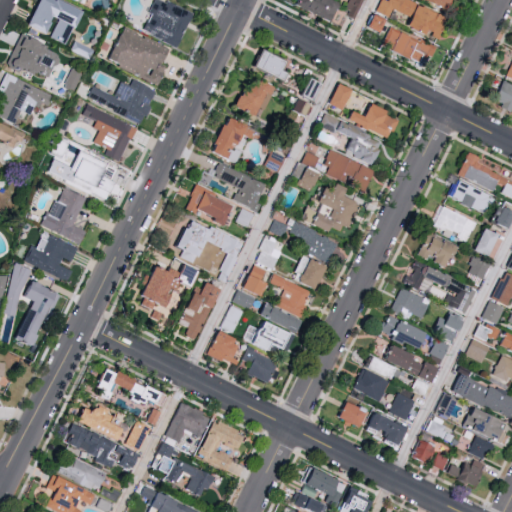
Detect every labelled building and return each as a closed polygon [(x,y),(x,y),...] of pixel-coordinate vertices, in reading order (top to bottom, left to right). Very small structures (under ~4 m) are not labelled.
[(48,37),(62,43),(69,26),(67,26),(74,8),(53,0),(31,0),(22,25),(41,33),(48,16),(55,19),(48,37)] [(190,11),(162,0),(152,0),(140,31),(176,46),(190,11)] [(296,0),(294,6),(328,20),(336,2),(331,0),(296,0)] [(353,17),(360,0),(347,0),(342,11),(353,17)] [(444,18),(407,0),(384,0),(385,0),(384,0),(378,0),(373,11),(386,17),(390,8),(406,16),(402,25),(420,34),(422,30),(435,36),(444,18)] [(422,0),(447,9),(449,0),(422,0)] [(376,32),(381,19),(368,13),(363,27),(376,32)] [(166,47),(119,26),(104,60),(155,83),(161,68),(158,66),(166,47)] [(432,46),(387,26),(379,46),(413,61),(415,55),(426,60),(432,46)] [(6,62),(44,79),(56,53),(18,35),(6,62)] [(91,50),(72,40),(68,49),(87,58),(91,50)] [(511,56),(503,77),(511,80),(511,56)] [(48,94),(3,73),(0,79),(0,118),(12,123),(22,102),(40,111),(48,94)] [(264,83),(244,75),(231,107),(251,116),(264,83)] [(309,100),(315,81),(303,77),(297,96),(309,100)] [(112,94),(89,86),(86,95),(85,95),(83,100),(140,121),(153,89),(129,80),(128,85),(117,81),(112,94)] [(511,85),(500,80),(491,99),(500,103),(498,107),(508,112),(509,109),(511,110),(511,85)] [(348,88),(333,83),(325,104),(339,109),(348,88)] [(307,105),(293,99),(288,110),(303,116),(307,105)] [(133,128),(85,103),(79,114),(93,121),(89,127),(96,130),(90,141),(105,149),(102,155),(116,162),(133,128)] [(396,118),(364,104),(359,116),(346,110),(342,120),(382,137),(384,130),(390,133),(396,118)] [(369,164),(379,140),(321,116),(317,125),(347,138),(341,152),(369,164)] [(239,123),(218,117),(207,154),(222,158),(227,143),(232,145),(239,123)] [(0,123),(0,140),(14,147),(20,133),(0,123)] [(262,166),(276,170),(281,155),(267,150),(262,166)] [(371,169),(327,150),(320,165),(326,167),(323,175),(362,191),(371,169)] [(299,162),(313,167),(317,156),(303,151),(299,162)] [(454,176),(489,191),(493,182),(502,186),(499,193),(511,198),(511,181),(473,164),(476,157),(464,152),(454,176)] [(96,178),(107,183),(113,167),(85,155),(83,160),(73,156),(61,184),(89,195),(96,178)] [(230,199),(253,210),(265,185),(216,163),(209,177),(235,188),(230,199)] [(307,190),(315,174),(301,167),(293,183),(307,190)] [(487,195),(453,178),(445,196),(479,212),(487,195)] [(307,224),(322,230),(324,226),(338,232),(351,201),(338,196),(341,188),(330,183),(328,188),(320,185),(313,201),(327,208),(324,216),(312,211),(307,224)] [(182,209),(193,214),(194,211),(219,223),(228,204),(209,196),(210,192),(193,184),(182,209)] [(71,225),(84,198),(59,186),(40,226),(78,244),(83,231),(71,225)] [(503,229),(511,212),(494,205),(487,222),(503,229)] [(455,236),(454,238),(464,242),(473,221),(438,206),(430,225),(455,236)] [(312,210),(303,207),(298,219),(306,223),(312,210)] [(233,221),(246,226),(252,213),(239,208),(233,221)] [(267,231),(281,236),(285,224),(271,220),(267,231)] [(201,242),(226,250),(217,278),(226,281),(239,239),(183,221),(175,245),(181,247),(178,259),(194,264),(201,242)] [(336,243),(293,221),(287,232),(305,242),(300,250),(325,263),(336,243)] [(483,256),(494,234),(480,227),(469,249),(483,256)] [(440,265),(443,255),(448,257),(453,244),(423,233),(414,256),(440,265)] [(75,248),(47,234),(39,251),(28,246),(21,261),(64,281),(69,270),(56,264),(60,257),(69,261),(75,248)] [(271,247),(273,242),(263,238),(253,261),(271,269),(279,251),(271,247)] [(292,271),(296,273),(293,281),(310,289),(321,265),(299,256),(292,271)] [(467,273),(481,279),(487,265),(473,259),(467,273)] [(262,283),(259,281),(264,270),(250,264),(239,288),(256,296),(262,283)] [(438,287),(443,275),(417,264),(413,275),(404,272),(400,283),(425,293),(430,283),(438,287)] [(150,265),(136,295),(141,298),(138,305),(149,309),(151,303),(160,307),(166,294),(162,292),(167,279),(185,287),(192,270),(180,265),(176,273),(165,267),(163,271),(150,265)] [(511,277),(504,273),(491,300),(504,306),(511,292),(511,277)] [(308,291),(270,274),(266,282),(281,289),(273,306),(296,317),(308,291)] [(58,294),(26,280),(19,297),(29,301),(12,339),(28,346),(44,309),(50,312),(58,294)] [(439,304),(464,313),(472,289),(447,280),(439,304)] [(180,310),(183,311),(179,320),(187,323),(181,335),(195,341),(216,288),(200,282),(195,294),(188,291),(180,310)] [(400,308),(420,317),(427,302),(398,288),(388,310),(397,314),(400,308)] [(248,310),(253,297),(235,289),(229,301),(248,310)] [(502,308),(486,301),(478,318),(494,325),(502,308)] [(255,316),(292,330),(296,318),(259,304),(255,316)] [(241,311),(229,305),(217,326),(230,333),(241,311)] [(449,340),(459,319),(440,311),(431,333),(449,340)] [(377,334),(415,347),(421,329),(383,316),(377,334)] [(264,349),(265,345),(278,349),(285,330),(253,320),(246,343),(264,349)] [(483,340),(488,329),(476,324),(471,335),(483,340)] [(203,354),(234,366),(237,359),(227,355),(234,339),(213,330),(203,354)] [(511,337),(501,332),(494,345),(511,354),(511,337)] [(440,359),(447,344),(434,338),(427,353),(440,359)] [(480,363),(487,347),(470,339),(463,355),(480,363)] [(401,370),(409,355),(387,344),(380,359),(401,370)] [(266,382),(274,360),(244,349),(240,359),(248,362),(244,374),(266,382)] [(505,378),(511,380),(511,361),(499,355),(489,375),(504,382),(505,378)] [(392,367),(367,357),(362,368),(387,379),(392,367)] [(428,383),(434,369),(410,357),(403,370),(428,383)] [(94,396),(108,401),(113,387),(124,391),(129,378),(99,367),(92,387),(96,389),(94,396)] [(349,388),(377,401),(387,382),(359,368),(349,388)] [(448,391),(507,418),(511,406),(511,398),(456,373),(448,391)] [(409,390),(421,395),(427,384),(414,378),(409,390)] [(404,420),(412,400),(395,393),(387,413),(404,420)] [(362,409),(340,401),(333,418),(354,427),(362,409)] [(164,437),(178,442),(181,431),(199,437),(207,414),(176,403),(164,437)] [(71,422),(113,441),(118,429),(105,423),(110,413),(96,407),(93,412),(79,405),(71,422)] [(151,424),(156,411),(148,408),(143,421),(151,424)] [(503,422),(466,409),(460,427),(497,440),(503,422)] [(401,428),(369,413),(363,426),(381,434),(379,440),(393,446),(401,428)] [(225,470),(230,457),(214,450),(216,444),(234,451),(241,433),(208,420),(193,457),(225,470)] [(124,445),(139,451),(148,426),(133,421),(124,445)] [(135,453),(69,425),(61,444),(110,465),(111,462),(128,469),(135,453)] [(483,461),(491,444),(473,436),(465,452),(483,461)] [(408,457),(421,464),(430,446),(417,439),(408,457)] [(430,465),(440,470),(446,458),(435,453),(430,465)] [(60,456),(54,473),(97,490),(104,473),(60,456)] [(211,476),(171,460),(163,479),(174,483),(178,473),(189,477),(184,490),(198,496),(201,488),(206,490),(211,476)] [(457,468),(448,464),(444,475),(473,487),(482,464),(471,460),(468,465),(460,461),(457,468)] [(343,484),(307,468),(297,491),(312,498),(315,491),(325,496),(323,502),(333,507),(343,484)] [(92,494),(49,475),(43,489),(49,492),(43,506),(56,511),(78,511),(79,511),(73,508),(77,500),(88,505),(92,494)] [(181,511),(169,507),(172,500),(142,487),(138,495),(149,500),(143,511),(181,511)] [(360,511),(368,496),(347,487),(335,511),(360,511)] [(290,504),(306,511),(319,511),(322,505),(295,493),(290,504)]
